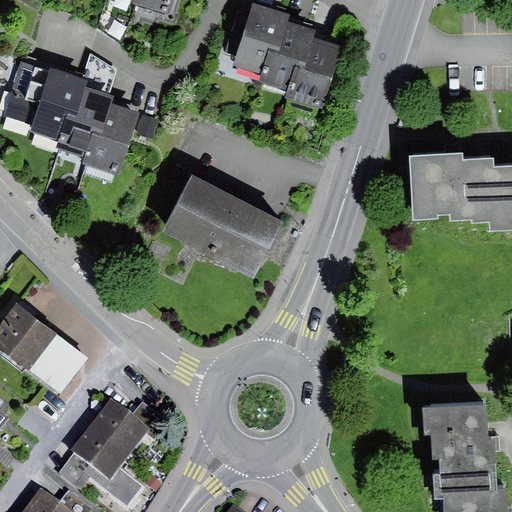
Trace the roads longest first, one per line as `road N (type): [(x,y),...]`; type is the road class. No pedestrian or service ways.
road 1 (tertiary): [(281,366),(406,0)]
road 2 (residential): [(218,387),(151,345),(0,199)]
